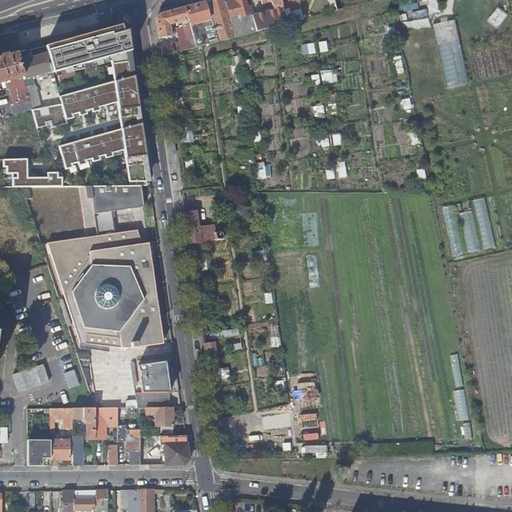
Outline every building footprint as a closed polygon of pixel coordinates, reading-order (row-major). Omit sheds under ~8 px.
[(157,18),(159,38),(171,36),(174,35),(172,23),(188,18),(196,47),(255,32),(251,16),(250,13),(248,14),(244,0),(233,0),(225,2),(224,0),(207,0),(181,7),(162,13),(159,13),(157,18)] [(271,1),(273,9),(282,7),(279,0),(261,0),(263,3),(271,1)] [(279,0),(282,7),(282,9),(288,7),(286,0),(279,0)] [(290,10),(300,7),(298,0),(286,0),(288,7),(289,7),(290,10)] [(328,0),(332,11),(337,10),(333,0),(328,0)] [(161,9),(162,13),(181,7),(180,3),(161,9)] [(413,12),(415,21),(429,18),(427,9),(421,10),(419,3),(405,6),(406,13),(413,12)] [(268,11),(272,27),(286,23),(282,9),(282,7),(273,9),(268,11)] [(251,16),(255,32),(272,27),(268,11),(251,16)] [(457,20),(435,24),(448,89),(469,85),(457,20)] [(123,29),(121,24),(45,46),(47,53),(52,71),(52,72),(110,56),(112,79),(59,96),(61,103),(46,107),(47,113),(41,114),(40,108),(31,109),(31,111),(34,121),(36,128),(46,126),(46,123),(50,122),(51,128),(67,124),(65,117),(116,101),(120,129),(58,138),(61,159),(123,150),(128,186),(141,185),(141,186),(147,186),(142,156),(146,156),(142,123),(137,123),(135,107),(139,106),(134,74),(131,75),(127,50),(131,49),(128,28),(123,29)] [(320,53),(329,52),(327,41),(319,43),(320,53)] [(161,46),(162,56),(174,53),(173,49),(172,43),(161,46)] [(314,43),(302,46),(304,56),(316,53),(314,43)] [(173,49),(174,53),(189,49),(188,44),(173,49)] [(52,71),(47,53),(28,58),(26,51),(16,53),(23,79),(52,71)] [(14,105),(29,100),(24,84),(23,79),(16,53),(0,57),(0,82),(6,80),(9,82),(10,88),(14,105)] [(237,57),(229,59),(233,74),(241,72),(237,57)] [(255,60),(245,60),(245,70),(255,70),(255,60)] [(334,72),(321,75),(324,85),(337,81),(334,72)] [(314,86),(321,84),(319,74),(311,76),(314,86)] [(29,100),(30,106),(43,106),(37,81),(24,84),(29,100)] [(330,115),(338,113),(335,103),(327,105),(330,115)] [(325,105),(312,106),(312,118),(325,117),(325,105)] [(340,134),(332,136),(334,146),(342,145),(340,134)] [(322,148),(330,146),(329,137),(321,139),(322,148)] [(10,159),(6,159),(6,173),(12,173),(12,187),(21,187),(29,186),(60,186),(60,171),(45,172),(45,177),(26,177),(25,158),(10,159)] [(269,162),(256,164),(258,180),(271,178),(269,162)] [(345,162),(338,163),(340,178),(347,177),(345,162)] [(95,235),(45,240),(79,340),(128,348),(163,343),(151,258),(134,260),(132,245),(143,244),(137,230),(114,231),(111,209),(143,205),(141,186),(141,185),(128,186),(82,186),(85,197),(89,196),(95,235)] [(31,199),(29,186),(21,187),(25,198),(31,199)] [(185,211),(189,243),(222,238),(222,231),(218,232),(218,222),(211,222),(211,225),(198,227),(196,210),(185,211)] [(271,338),(273,348),(281,347),(279,336),(271,338)] [(204,343),(206,357),(216,355),(215,343),(217,343),(217,341),(214,341),(214,342),(204,343)] [(141,364),(145,390),(170,391),(166,360),(141,364)] [(49,382),(43,364),(12,374),(18,392),(49,382)] [(80,385),(74,369),(63,373),(69,389),(80,385)] [(138,390),(137,406),(172,406),(170,391),(145,390),(138,390)] [(95,439),(95,407),(72,408),(72,418),(86,418),(87,439),(95,439)] [(118,407),(95,407),(95,439),(106,439),(106,426),(106,420),(118,420),(118,417),(118,407)] [(140,407),(118,407),(118,417),(140,417),(140,411),(140,407)] [(173,433),(173,407),(140,407),(140,411),(156,411),(156,425),(161,425),(161,434),(173,433)] [(290,407),(268,409),(268,417),(291,415),(290,407)] [(72,418),(72,408),(50,408),(50,418),(50,429),(54,429),(54,423),(54,418),(64,418),(64,422),(64,429),(73,429),(72,418)] [(140,440),(140,436),(140,429),(127,429),(126,424),(118,425),(118,441),(127,441),(140,440)] [(56,440),(50,440),(50,466),(58,466),(58,459),(70,459),(69,435),(56,436),(56,440)] [(242,435),(235,436),(238,448),(244,447),(242,435)] [(73,466),(82,466),(81,459),(83,459),(84,450),(81,450),(81,436),(73,436),(73,466)] [(149,451),(149,436),(140,436),(140,440),(140,465),(162,465),(161,456),(150,456),(150,451),(149,451)] [(50,439),(27,439),(27,466),(42,466),(42,458),(50,458),(50,439)] [(140,465),(140,440),(127,441),(127,451),(129,451),(129,459),(130,465),(140,465)] [(305,446),(305,456),(326,455),(326,446),(305,446)] [(190,458),(190,455),(188,449),(162,450),(163,465),(184,464),(190,458)] [(109,450),(109,465),(118,465),(118,450),(109,450)] [(73,490),(63,490),(63,511),(73,511),(73,499),(73,490)] [(96,490),(73,490),(73,499),(93,499),(96,499),(96,490)] [(108,490),(96,490),(96,499),(96,509),(108,509),(108,490)] [(140,511),(140,490),(128,490),(128,511),(140,511)] [(140,490),(140,511),(153,511),(153,490),(140,490)] [(73,499),(73,511),(93,511),(93,499),(73,499)]
